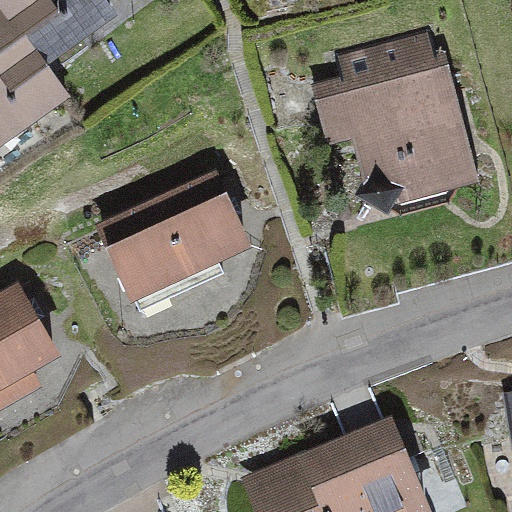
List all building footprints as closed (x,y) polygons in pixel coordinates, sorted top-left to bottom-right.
[(0,0),(0,1),(1,3),(0,3),(0,141),(63,98),(39,62),(107,15),(96,0),(0,0)] [(435,42),(341,67),(348,96),(323,102),(343,170),(369,164),(376,194),(415,198),(421,218),(491,203),(457,76),(448,75),(435,42)] [(245,256),(205,174),(89,231),(129,312),(245,256)] [(0,409),(74,364),(25,287),(0,302),(0,409)] [(511,395),(503,398),(511,440),(511,395)] [(430,511),(394,420),(243,479),(255,511),(430,511)]
